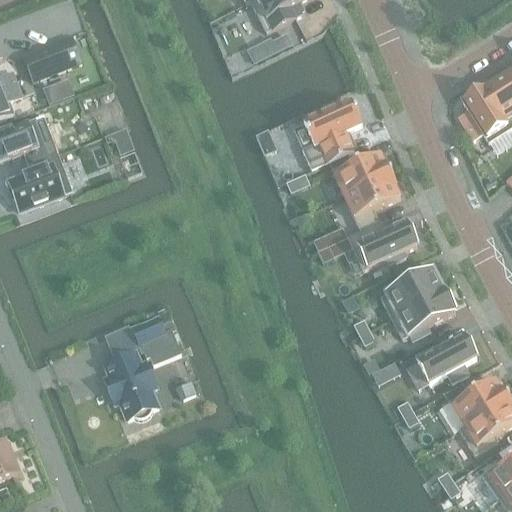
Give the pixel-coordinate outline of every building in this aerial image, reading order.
[(242,0),(246,8),(247,9),(251,6),(250,6),(261,0),(242,0)] [(261,0),(250,6),(251,6),(267,38),(296,23),(290,12),(312,1),(311,0),(261,0)] [(82,68),(72,42),(23,61),(34,87),(82,68)] [(22,101),(13,77),(0,82),(0,81),(0,123),(13,118),(9,107),(10,107),(10,106),(22,101)] [(511,92),(504,80),(484,93),(510,134),(511,132),(511,92)] [(484,93),(463,106),(469,116),(458,123),(472,147),(484,139),(489,148),(510,134),(484,93)] [(303,154),(302,154),(312,176),(354,156),(354,155),(346,138),(350,136),(362,130),(352,108),(342,112),(340,109),(322,117),(324,120),(304,129),(304,130),(313,150),(303,154)] [(122,118),(100,127),(105,138),(126,130),(122,118)] [(35,167),(51,161),(36,123),(0,136),(0,168),(24,159),(28,171),(36,168),(35,167)] [(20,217),(73,197),(58,158),(51,161),(35,167),(36,168),(40,178),(10,189),(20,217)] [(352,166),(332,175),(345,202),(392,181),(387,169),(385,170),(380,160),(354,172),(352,166)] [(392,181),(345,202),(360,237),(380,228),(374,215),(400,203),(396,193),(397,192),(392,181)] [(286,187),(291,197),(302,193),(297,182),(286,187)] [(360,237),(348,243),(363,276),(387,265),(389,270),(406,262),(404,257),(417,251),(407,229),(393,235),(386,238),(381,227),(380,228),(360,237)] [(313,245),(318,256),(329,251),(324,240),(313,245)] [(334,262),(329,251),(318,256),(323,267),(334,262)] [(388,299),(381,303),(392,324),(445,296),(433,275),(405,290),(402,285),(385,293),(388,299)] [(445,296),(392,324),(403,345),(410,341),(413,346),(430,338),(427,332),(455,317),(453,313),(457,311),(450,297),(446,299),(445,296)] [(160,324),(133,335),(139,351),(141,350),(147,364),(150,363),(154,371),(182,359),(172,336),(175,335),(169,320),(168,320),(165,314),(158,318),(160,324)] [(364,325),(354,330),(359,341),(370,335),(364,325)] [(370,335),(359,341),(365,351),(375,346),(370,335)] [(433,352),(417,361),(420,366),(418,368),(430,389),(447,379),(452,388),(469,379),(464,370),(477,363),(465,342),(436,357),(433,352)] [(157,392),(147,367),(141,370),(136,358),(105,370),(110,382),(105,385),(115,409),(120,407),(128,425),(134,423),(138,424),(143,424),(147,423),(150,419),(153,415),(159,413),(151,395),(157,392)] [(191,386),(179,391),(183,404),(196,399),(191,386)] [(467,396),(449,407),(450,408),(464,432),(465,432),(509,405),(502,394),(501,395),(495,386),(470,401),(467,396)] [(464,432),(459,435),(460,436),(476,461),(499,447),(495,441),(511,431),(511,409),(509,405),(465,432),(464,432)] [(397,412),(403,423),(414,417),(408,407),(397,412)] [(419,428),(414,417),(403,423),(409,433),(419,428)] [(0,484),(18,478),(5,444),(0,446),(0,484)] [(504,465),(482,481),(499,505),(511,495),(511,466),(507,470),(504,465)] [(447,477),(438,484),(444,494),(454,487),(447,477)] [(454,487),(444,494),(451,504),(461,497),(454,487)] [(511,511),(511,495),(499,505),(504,511),(511,511)]
